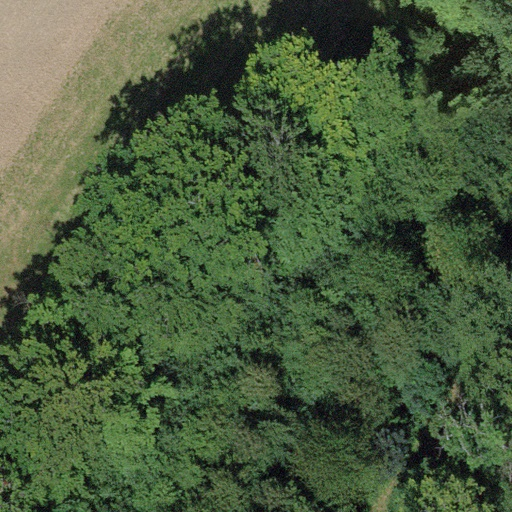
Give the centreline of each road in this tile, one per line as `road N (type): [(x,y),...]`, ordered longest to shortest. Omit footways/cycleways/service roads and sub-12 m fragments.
road 1 (track): [(269,167),(354,0)]
road 2 (track): [(511,360),(406,511)]
